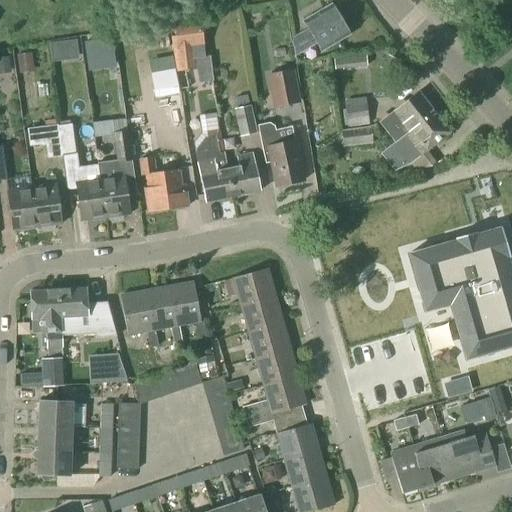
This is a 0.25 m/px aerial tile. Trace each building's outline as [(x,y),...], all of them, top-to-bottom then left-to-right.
[(323,51),(351,35),(349,31),(349,30),(346,24),(344,24),(333,5),(306,21),(310,29),(293,39),(296,55),(318,42),(323,51)] [(192,63),(190,47),(204,46),(201,20),(173,24),(179,72),(194,70),(193,63),(192,63)] [(165,23),(156,25),(160,48),(169,47),(165,23)] [(155,26),(144,28),(148,49),(158,47),(155,26)] [(113,56),(111,40),(83,44),(85,60),(113,56)] [(50,65),(62,63),(59,44),(47,45),(50,65)] [(31,55),(17,57),(18,66),(32,64),(31,55)] [(335,72),(367,68),(366,56),(333,60),(335,72)] [(129,65),(130,95),(151,94),(149,64),(129,65)] [(291,72),(268,76),(274,109),(298,105),(291,72)] [(184,99),(185,78),(162,77),(161,98),(184,99)] [(395,143),(434,112),(419,92),(379,122),(395,142),(392,144),(396,144),(395,143)] [(237,109),(233,110),(239,138),(256,134),(251,107),(250,107),(249,107),(246,96),(234,99),(237,109)] [(347,128),(368,125),(365,98),(344,101),(347,128)] [(433,166),(436,163),(426,150),(450,132),(434,112),(395,143),(396,144),(392,144),(379,154),(394,172),(411,164),(416,169),(433,166)] [(275,131),(274,127),(268,123),(256,126),(264,165),(272,163),(277,186),(303,180),(297,150),(296,150),(291,127),(275,131)] [(61,156),(75,154),(71,124),(57,126),(56,126),(61,156)] [(61,156),(56,126),(26,130),(29,147),(41,146),(41,147),(45,146),(47,159),(61,157),(61,156)] [(342,148),(372,144),(370,128),(341,132),(342,148)] [(206,138),(194,152),(197,166),(205,202),(233,196),(227,169),(226,169),(219,130),(218,130),(205,133),(206,138)] [(134,179),(136,178),(128,131),(112,133),(116,161),(97,164),(99,178),(105,218),(107,218),(111,224),(122,222),(124,215),(129,214),(124,183),(134,182),(134,179)] [(227,169),(233,196),(260,190),(253,154),(236,158),(238,166),(227,169)] [(153,159),(138,161),(141,178),(142,177),(142,176),(146,175),(148,188),(145,188),(148,212),(187,206),(185,192),(182,192),(179,169),(155,173),(153,159)] [(82,221),(105,218),(99,178),(76,181),(82,221)] [(53,231),(55,225),(61,224),(55,184),(32,188),(38,228),(39,228),(42,233),(53,231)] [(13,232),(38,228),(32,188),(7,191),(13,232)] [(457,197),(422,203),(425,220),(460,214),(457,197)] [(462,230),(416,243),(433,300),(457,293),(473,348),(511,336),(511,229),(508,216),(484,223),(484,221),(461,227),(462,230)] [(241,309),(275,299),(266,269),(232,279),(241,309)] [(193,283),(168,287),(175,326),(178,325),(194,322),(197,340),(205,338),(202,321),(199,321),(193,283)] [(168,287),(144,291),(151,330),(154,330),(169,327),(173,344),(181,343),(178,325),(175,326),(168,287)] [(86,288),(58,290),(60,320),(59,320),(60,329),(60,331),(61,331),(61,337),(94,335),(94,339),(115,338),(106,303),(86,304),(86,303),(86,288)] [(58,290),(29,291),(31,320),(31,322),(32,335),(40,335),(40,347),(46,347),(46,351),(61,350),(62,350),(61,331),(60,331),(60,329),(59,320),(60,320),(58,290)] [(144,291),(120,295),(126,334),(146,331),(149,349),(158,347),(154,330),(151,330),(144,291)] [(249,338),(283,328),(275,299),(241,309),(249,338)] [(258,367),(292,358),(283,328),(249,338),(258,367)] [(410,332),(362,345),(378,408),(410,400),(407,389),(424,385),(410,332)] [(83,353),(66,358),(70,372),(87,367),(83,353)] [(266,397),(300,387),(292,358),(258,367),(266,397)] [(62,366),(61,359),(41,360),(43,388),(63,387),(62,366)] [(201,384),(201,383),(194,363),(184,367),(191,387),(200,384),(201,384)] [(180,391),(191,387),(184,367),(173,371),(180,391)] [(170,395),(180,391),(173,371),(163,374),(170,395)] [(159,398),(170,395),(163,374),(152,378),(159,398)] [(203,394),(225,387),(222,377),(201,383),(201,384),(200,384),(203,394)] [(471,392),(467,379),(466,377),(454,381),(455,382),(459,396),(471,392)] [(149,402),(159,398),(152,378),(142,381),(149,402)] [(240,380),(225,385),(226,387),(227,393),(243,389),(240,380)] [(139,405),(149,402),(142,381),(132,384),(133,387),(139,405)] [(206,404),(228,398),(225,387),(203,394),(206,404)] [(266,397),(267,401),(241,408),(247,428),(272,422),(275,435),(276,434),(306,426),(301,406),(305,405),(300,387),(266,397)] [(209,415),(231,408),(228,398),(206,404),(209,415)] [(482,422),(495,419),(494,416),(491,403),(489,398),(476,402),(482,422)] [(491,403),(494,416),(506,413),(502,400),(491,403)] [(72,427),(72,402),(38,401),(38,426),(72,427)] [(100,405),(99,428),(112,428),(113,405),(100,405)] [(117,415),(139,415),(139,405),(117,405),(117,415)] [(213,425),(234,419),(231,408),(209,415),(213,425)] [(139,426),(139,415),(117,415),(117,426),(139,426)] [(407,429),(418,426),(415,415),(404,418),(407,429)] [(395,432),(407,429),(404,418),(392,421),(395,432)] [(216,436),(237,429),(234,419),(213,425),(216,436)] [(306,426),(276,434),(284,461),(318,451),(310,425),(306,426)] [(71,450),(72,427),(38,426),(37,448),(35,450),(71,450)] [(138,437),(139,426),(117,426),(116,437),(138,437)] [(99,428),(98,451),(111,452),(112,428),(99,428)] [(237,429),(216,436),(219,446),(240,440),(237,429)] [(441,439),(453,479),(483,470),(481,461),(492,458),(484,432),(473,435),(473,436),(466,438),(464,432),(441,439)] [(138,448),(138,437),(116,437),(116,448),(138,448)] [(432,486),(453,479),(441,439),(413,447),(421,474),(428,472),(432,486)] [(240,440),(219,446),(222,457),(243,451),(240,440)] [(428,472),(421,474),(413,447),(390,454),(391,458),(379,462),(386,483),(397,479),(402,495),(432,486),(428,472)] [(138,459),(138,448),(116,448),(116,458),(138,459)] [(71,475),(71,450),(35,450),(30,455),(37,463),(37,474),(40,474),(40,476),(40,478),(41,479),(42,480),(43,481),(44,482),(46,482),(47,482),(48,482),(49,481),(51,480),(51,479),(52,478),(53,477),(53,476),(53,475),(71,475)] [(110,478),(111,452),(98,451),(97,477),(110,478)] [(291,485),(325,475),(318,451),(284,461),(291,485)] [(222,462),(226,474),(249,467),(245,455),(222,462)] [(137,470),(138,459),(116,458),(115,469),(137,470)] [(222,462),(199,470),(203,482),(226,474),(222,462)] [(177,477),(181,490),(203,482),(199,470),(177,477)] [(325,475),(291,485),(298,511),(308,511),(333,505),(325,475)] [(177,477),(154,485),(158,497),(181,490),(177,477)] [(154,485),(131,493),(135,505),(158,497),(154,485)] [(113,511),(135,505),(131,493),(107,501),(110,511),(113,511)] [(264,511),(259,495),(236,502),(238,511),(264,511)] [(83,511),(105,511),(101,501),(82,508),(83,511)] [(213,511),(238,511),(236,502),(213,510),(213,511)]
